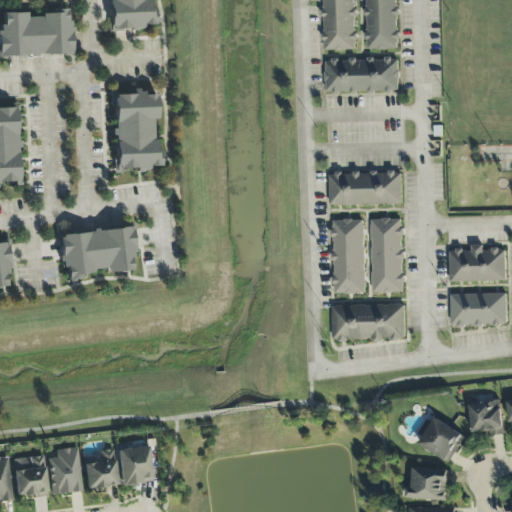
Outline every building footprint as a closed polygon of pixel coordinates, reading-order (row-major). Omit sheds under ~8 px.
[(108,0),(110,31),(143,30),(143,25),(151,25),(150,0),(108,0)] [(322,0),(324,52),(355,51),(354,0),(322,0)] [(364,0),(365,50),(397,50),(396,0),(364,0)] [(0,56),(71,55),(70,9),(53,10),(53,16),(27,16),(27,13),(0,14),(0,56)] [(325,93),(398,93),(398,60),(324,60),(325,93)] [(112,93),(114,171),(160,169),(160,151),(154,151),(153,120),(156,120),(156,93),(135,94),(135,93),(112,93)] [(0,184),(17,184),(17,108),(0,108),(0,184)] [(402,205),(401,173),(329,174),(329,206),(402,205)] [(372,294),(403,293),(402,220),(371,220),(372,294)] [(363,221),(332,221),(333,295),(364,294),(363,221)] [(58,235),(61,269),(66,268),(67,281),(82,280),(82,272),(106,270),(107,273),(135,271),(131,228),(58,235)] [(0,287),(9,287),(5,244),(0,244),(0,287)] [(450,283),(506,282),(505,248),(471,249),(471,251),(449,252),(450,283)] [(506,294),(450,296),(451,328),(507,327),(506,294)] [(332,342),(405,341),(404,305),(332,306),(332,342)] [(471,434),(490,432),(490,437),(502,437),(500,402),(469,404),(471,434)] [(418,445),(448,464),(465,438),(435,419),(418,445)] [(116,451),(121,486),(151,482),(147,447),(116,451)] [(82,492),(76,448),(55,451),(56,458),(46,459),(51,496),(82,492)] [(16,498),(47,494),(42,456),(11,460),(16,498)] [(8,458),(0,458),(0,502),(11,502),(8,458)] [(405,499),(446,501),(447,470),(409,469),(408,486),(406,486),(405,499)]
